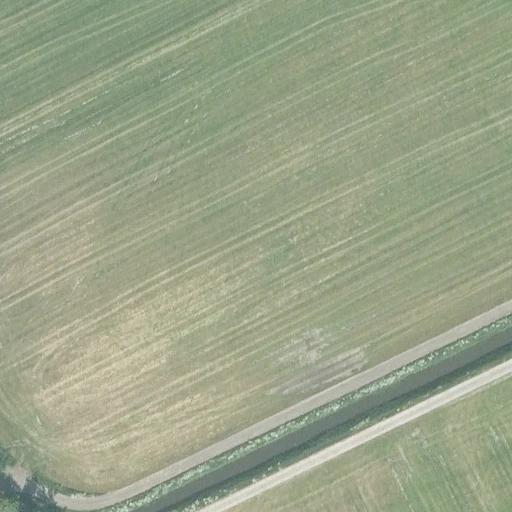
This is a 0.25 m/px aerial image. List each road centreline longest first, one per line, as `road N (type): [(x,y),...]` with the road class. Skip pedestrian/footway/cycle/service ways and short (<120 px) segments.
road 1 (track): [(511,307),(105,501),(68,506),(0,488)]
road 2 (unclassified): [(208,511),(511,364)]
